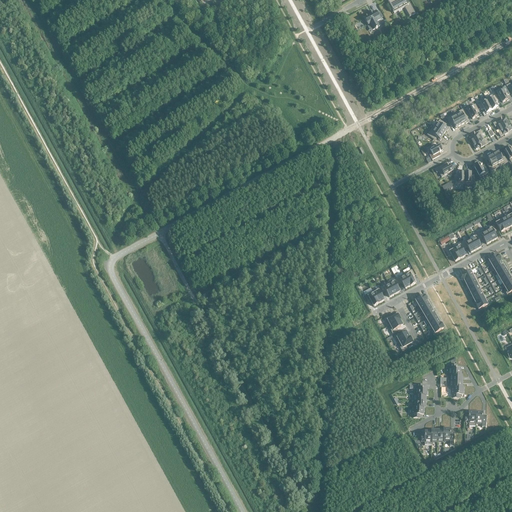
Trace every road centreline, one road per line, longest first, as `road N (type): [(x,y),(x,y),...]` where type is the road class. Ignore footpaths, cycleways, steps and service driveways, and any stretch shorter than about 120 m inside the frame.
road 1 (unclassified): [(358,125),(110,266),(241,511)]
road 2 (residential): [(511,107),(452,144),(465,160),(511,136)]
road 3 (residential): [(395,300),(503,243)]
